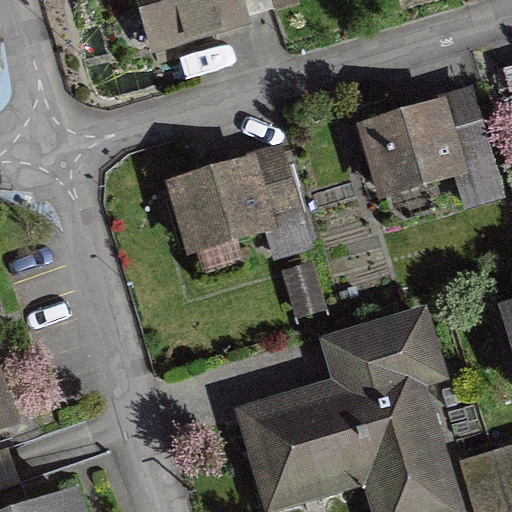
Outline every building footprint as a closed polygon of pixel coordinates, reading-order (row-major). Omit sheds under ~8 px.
[(271,0),(141,0),(151,31),(184,21),(189,35),(244,18),(241,9),(271,0)] [(501,193),(472,94),(366,127),(386,194),(457,173),(466,203),(501,193)] [(307,239),(280,150),(175,184),(195,250),(268,229),(274,249),(307,239)] [(457,511),(414,367),(435,360),(422,316),(360,334),(372,376),(244,414),(267,488),(364,459),(380,511),(457,511)] [(0,427),(9,425),(0,397),(0,427)] [(510,511),(511,510),(511,447),(493,454),(510,511)] [(477,511),(508,511),(510,511),(493,454),(463,463),(477,511)] [(77,511),(72,499),(34,511),(31,511),(29,503),(3,511),(77,511)]
